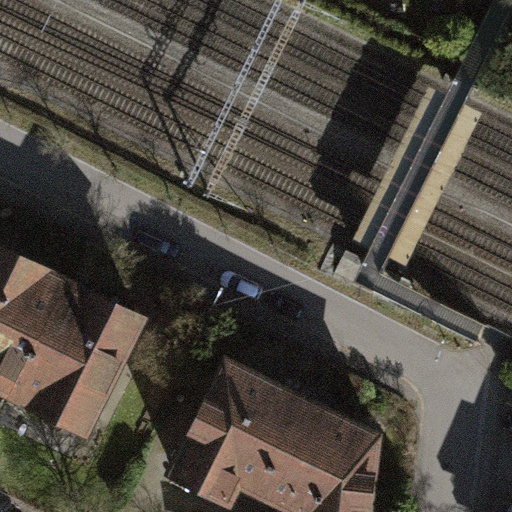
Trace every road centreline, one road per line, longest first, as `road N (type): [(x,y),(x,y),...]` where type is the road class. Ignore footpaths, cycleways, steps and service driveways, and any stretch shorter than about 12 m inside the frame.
road 1 (residential): [(0,147),(423,359),(447,382)]
road 2 (residential): [(444,511),(454,416),(447,382)]
